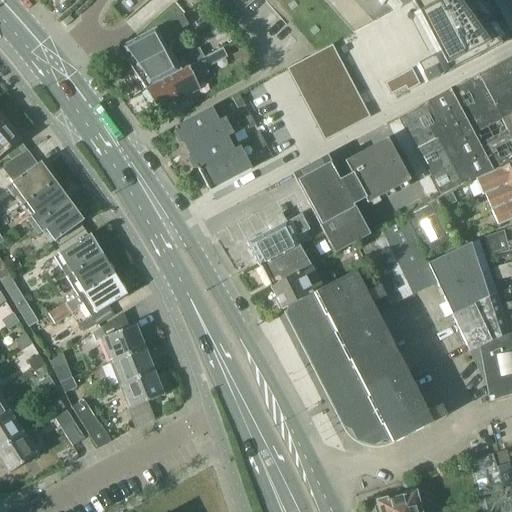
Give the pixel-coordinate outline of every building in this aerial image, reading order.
[(170,0),(173,2),(174,3),(175,4),(185,16),(215,0),(238,0),(242,4),(246,0),(323,0),(352,32),(353,34),(399,10),(411,3),(417,0),(170,0)] [(417,0),(411,3),(416,14),(423,28),(447,73),(447,74),(468,63),(507,43),(508,42),(492,19),(491,19),(483,23),(483,22),(471,6),(470,5),(477,1),(478,1),(476,0),(417,0)] [(67,27),(74,20),(71,16),(63,23),(67,27)] [(125,74),(168,50),(162,41),(189,27),(184,18),(175,22),(174,20),(117,49),(122,57),(118,64),(125,74)] [(168,50),(125,74),(132,84),(140,82),(145,89),(199,61),(217,52),(212,42),(176,60),(170,49),(168,50)] [(316,53),(304,60),(305,61),(319,89),(329,108),(341,102),(345,99),(357,93),(352,84),(332,46),(332,45),(320,51),(316,53)] [(222,62),(217,52),(199,61),(204,71),(222,62)] [(433,58),(416,67),(425,85),(442,76),(433,58)] [(174,103),(199,90),(194,80),(205,74),(204,71),(199,61),(145,89),(156,104),(171,97),(174,103)] [(412,69),(384,84),(390,96),(418,81),(412,69)] [(239,95),(232,99),(237,110),(244,106),(239,95)] [(186,149),(229,127),(217,105),(175,128),(177,132),(174,133),(179,143),(182,141),(186,149)] [(249,116),(242,119),(248,130),(255,126),(249,116)] [(5,122),(0,126),(0,158),(5,154),(19,143),(21,140),(19,138),(20,135),(15,129),(12,130),(5,122)] [(229,127),(186,149),(190,157),(187,159),(193,168),(195,167),(197,170),(239,147),(229,127)] [(260,136),(253,140),(259,150),(266,147),(260,136)] [(327,156),(292,175),(292,176),(293,176),(301,192),(334,255),(358,242),(370,236),(354,206),(364,200),(367,205),(410,183),(387,140),(344,163),(351,176),(341,181),(337,174),(328,158),(327,156)] [(19,143),(5,154),(15,164),(29,155),(19,143)] [(240,147),(239,147),(197,170),(209,192),(212,191),(231,181),(250,171),(252,170),(240,147)] [(29,155),(15,164),(6,170),(15,182),(6,188),(14,199),(19,195),(26,204),(55,183),(41,163),(38,166),(29,154),(29,155)] [(511,163),(476,179),(483,195),(485,195),(497,190),(511,183),(511,163)] [(55,183),(26,204),(40,223),(69,202),(55,183)] [(497,190),(485,195),(488,202),(486,207),(489,213),(491,211),(511,202),(511,183),(497,190)] [(456,203),(452,193),(437,200),(442,210),(456,203)] [(428,205),(404,218),(405,220),(425,259),(459,243),(442,210),(437,200),(428,205)] [(69,202),(40,223),(54,243),(83,221),(69,202)] [(511,202),(491,211),(498,227),(510,221),(511,220),(511,202)] [(454,210),(449,212),(452,220),(458,217),(454,210)] [(260,268),(300,247),(310,241),(306,233),(309,232),(301,215),(286,223),(281,215),(270,221),(275,229),(248,244),(260,268)] [(405,220),(382,231),(414,296),(436,285),(461,334),(455,337),(459,346),(465,343),(470,353),(479,348),(490,403),(511,396),(511,333),(510,334),(505,320),(480,240),(427,264),(425,259),(405,220)] [(414,296),(382,231),(359,243),(380,287),(386,297),(391,307),(414,296)] [(90,235),(74,244),(54,257),(66,277),(103,255),(98,247),(99,243),(95,237),(91,236),(90,235)] [(511,251),(511,240),(506,242),(496,245),(495,243),(492,241),(486,243),(490,256),(511,251)] [(271,289),(312,267),(309,262),(300,247),(260,268),(271,289)] [(107,262),(103,255),(66,277),(78,297),(114,275),(114,274),(115,270),(112,264),(107,262)] [(317,265),(315,259),(309,262),(312,267),(317,265)] [(0,279),(8,275),(0,261),(0,279)] [(21,268),(18,262),(8,267),(12,273),(21,268)] [(496,275),(511,270),(511,263),(494,268),(496,275)] [(313,294),(337,282),(332,272),(318,280),(312,267),(271,289),(282,311),(285,310),(313,294)] [(511,270),(496,275),(498,281),(511,277),(511,270)] [(313,294),(392,443),(393,444),(451,415),(446,404),(430,412),(427,406),(419,410),(367,307),(386,297),(380,287),(367,293),(356,273),(337,282),(313,294)] [(114,275),(78,297),(48,314),(54,324),(78,309),(77,307),(82,304),(92,320),(96,327),(114,316),(108,306),(127,295),(126,294),(127,289),(124,284),(119,282),(114,275)] [(0,282),(11,300),(20,294),(9,276),(0,281),(0,282)] [(20,294),(11,300),(28,328),(38,322),(20,294)] [(313,294),(285,310),(286,317),(344,429),(351,431),(357,442),(373,448),(384,442),(392,443),(313,294)] [(13,313),(12,314),(1,321),(7,330),(19,323),(13,313)] [(113,362),(144,349),(135,325),(128,328),(123,313),(92,333),(96,342),(104,339),(113,362)] [(96,327),(92,320),(81,327),(86,334),(96,327)] [(26,334),(25,335),(14,341),(20,351),(32,344),(26,334)] [(144,349),(113,362),(122,384),(153,372),(144,349)] [(44,365),(38,355),(27,362),(33,372),(44,365)] [(60,355),(49,363),(53,371),(64,366),(60,355)] [(153,372),(122,384),(131,408),(147,402),(163,396),(153,372)] [(49,377),(48,377),(37,384),(43,394),(55,387),(49,377)] [(75,389),(71,378),(60,383),(65,393),(75,389)] [(0,420),(10,414),(0,399),(0,420)] [(59,399),(58,399),(47,406),(53,416),(65,409),(59,399)] [(101,429),(83,400),(71,407),(89,436),(101,429)] [(147,402),(131,408),(127,409),(137,428),(156,418),(147,402)] [(84,439),(66,411),(54,419),(72,447),(84,439)] [(0,448),(23,435),(10,414),(0,420),(0,448)] [(102,428),(101,429),(89,436),(97,449),(111,442),(102,428)] [(37,457),(23,435),(0,448),(0,462),(7,474),(37,457)] [(506,490),(499,466),(495,453),(469,460),(480,498),(500,492),(506,490)] [(511,488),(511,474),(509,463),(499,466),(506,490),(511,488)] [(411,478),(401,481),(403,488),(413,485),(411,478)] [(419,511),(414,492),(377,503),(378,505),(373,506),(374,511),(419,511)] [(509,511),(506,498),(495,501),(497,511),(509,511)]
